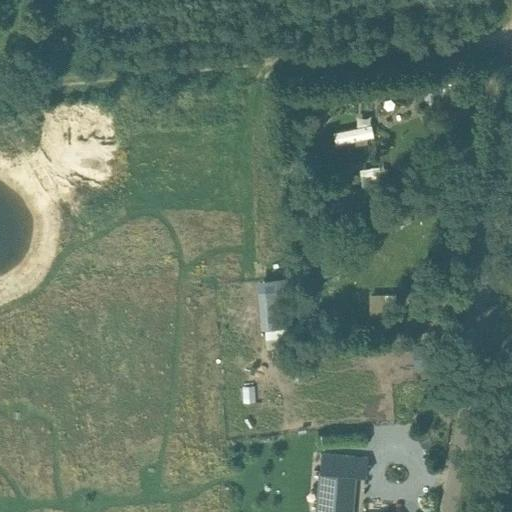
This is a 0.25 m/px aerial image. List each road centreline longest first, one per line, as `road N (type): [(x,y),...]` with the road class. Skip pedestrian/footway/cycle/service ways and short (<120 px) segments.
road 1 (track): [(511,48),(0,89)]
road 2 (unclassified): [(451,511),(511,65)]
